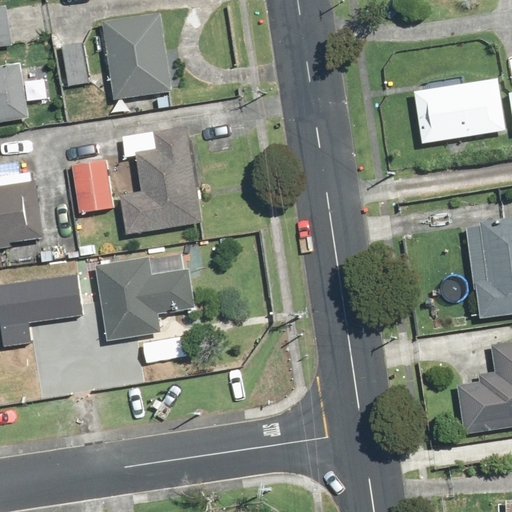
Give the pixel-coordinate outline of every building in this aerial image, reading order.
[(11,9),(0,10),(0,48),(17,46),(11,9)] [(165,11),(105,23),(121,99),(181,87),(165,11)] [(31,62),(0,65),(0,128),(38,123),(31,62)] [(424,93),(429,145),(511,134),(511,115),(507,82),(424,93)] [(209,224),(192,128),(161,134),(164,151),(141,155),(148,195),(130,198),(137,237),(209,224)] [(113,160),(78,164),(84,216),(119,212),(113,160)] [(46,185),(0,190),(0,250),(53,245),(46,185)] [(76,209),(57,211),(62,244),(81,242),(76,209)] [(511,217),(487,222),(499,277),(482,281),(490,316),(511,311),(511,217)] [(155,254),(104,262),(117,341),(163,334),(160,317),(204,310),(198,274),(159,280),(155,254)] [(88,309),(82,269),(0,281),(0,282),(9,341),(36,337),(33,317),(88,309)] [(461,387),(467,432),(511,425),(511,347),(500,349),(503,369),(484,372),(486,383),(461,387)]
